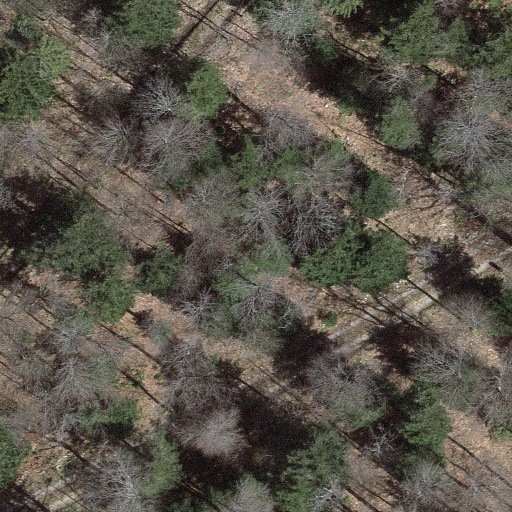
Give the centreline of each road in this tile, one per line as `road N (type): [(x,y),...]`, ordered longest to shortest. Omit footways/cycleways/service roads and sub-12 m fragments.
road 1 (track): [(18,511),(511,237)]
road 2 (track): [(0,261),(236,0)]
